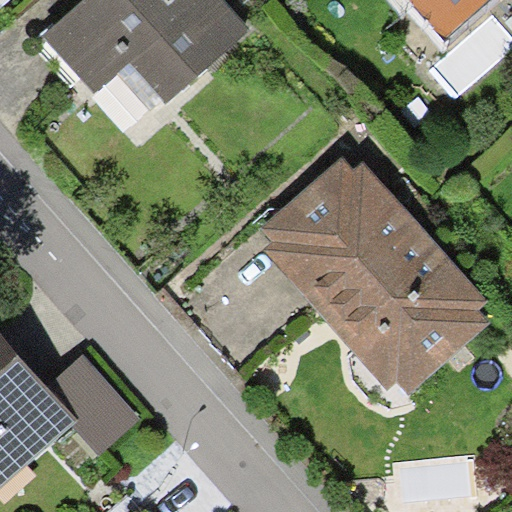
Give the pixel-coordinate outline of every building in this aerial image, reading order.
[(84,0),(45,34),(96,93),(130,63),(164,102),(248,29),(222,0),(84,0)] [(489,0),(409,0),(444,40),(489,0)] [(342,157),(261,229),(271,241),(262,249),(327,321),(388,388),(395,382),(409,397),(491,323),(478,308),(487,301),(363,164),(355,171),(342,157)] [(49,385),(0,329),(0,488),(71,426),(79,418),(49,385)] [(84,353),(49,385),(79,418),(71,426),(97,453),(140,417),(84,353)]
